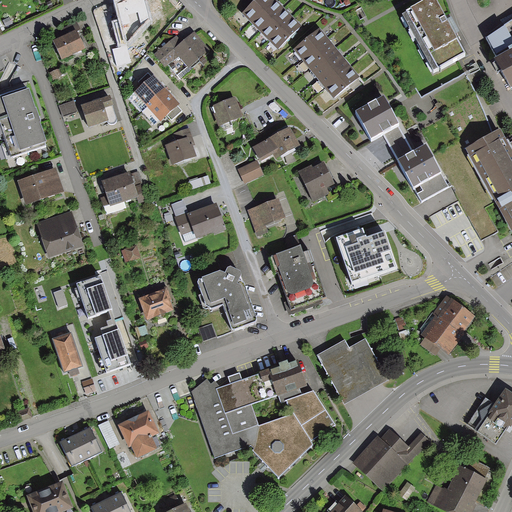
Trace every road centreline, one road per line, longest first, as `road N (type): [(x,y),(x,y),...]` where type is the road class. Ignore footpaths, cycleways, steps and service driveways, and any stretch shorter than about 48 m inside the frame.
road 1 (residential): [(244,51),(196,109),(278,339)]
road 2 (residential): [(459,272),(244,51)]
road 3 (residential): [(0,441),(278,339)]
road 4 (tertiary): [(511,365),(472,364),(415,384),(278,511)]
road 5 (residential): [(278,339),(459,272)]
